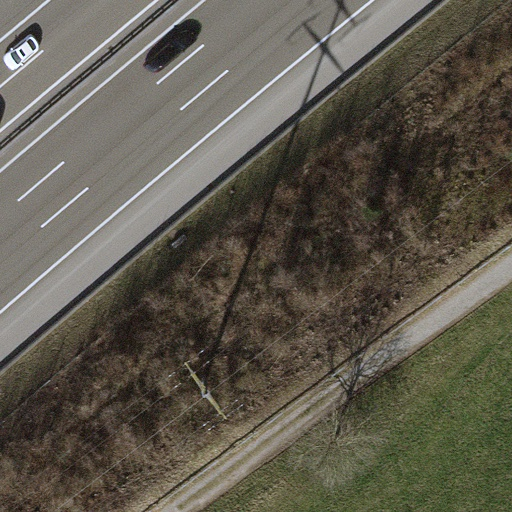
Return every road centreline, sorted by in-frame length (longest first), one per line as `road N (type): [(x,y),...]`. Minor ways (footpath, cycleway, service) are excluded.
road 1 (track): [(511,274),(186,511)]
road 2 (motorway): [(0,244),(290,0)]
road 3 (motorway): [(112,0),(0,89)]
